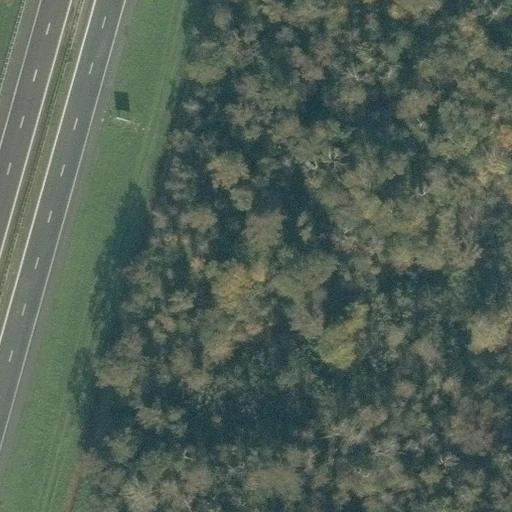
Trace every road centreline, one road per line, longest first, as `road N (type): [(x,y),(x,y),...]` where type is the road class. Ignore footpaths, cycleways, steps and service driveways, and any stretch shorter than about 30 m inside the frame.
road 1 (motorway): [(0,392),(109,0)]
road 2 (motorway): [(55,0),(0,197)]
